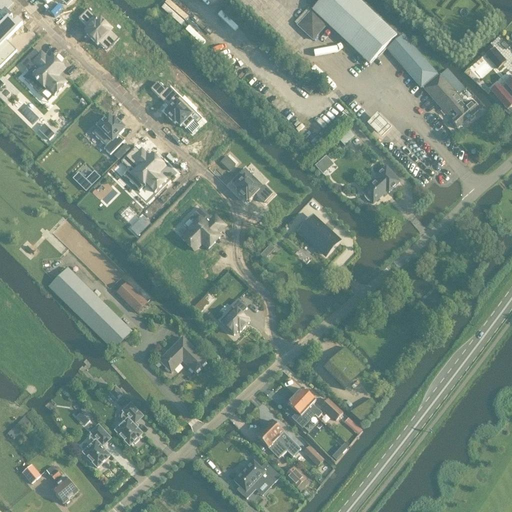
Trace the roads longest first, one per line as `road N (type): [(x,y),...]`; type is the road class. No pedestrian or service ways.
road 1 (residential): [(20,0),(228,197),(238,213),(233,253),(265,296),(273,338),(291,355)]
road 2 (unclassified): [(291,355),(511,163)]
road 3 (primary): [(349,511),(511,299)]
road 4 (unclassified): [(114,511),(291,355)]
